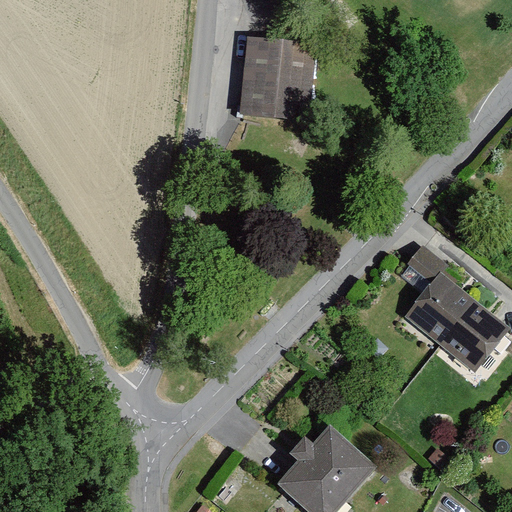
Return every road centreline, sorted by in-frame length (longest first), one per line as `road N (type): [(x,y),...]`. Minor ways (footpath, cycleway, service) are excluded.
road 1 (unclassified): [(144,440),(144,371),(175,297),(206,0)]
road 2 (residential): [(396,207),(210,400),(144,440)]
road 3 (unclassified): [(0,202),(144,440)]
road 4 (residential): [(511,89),(396,207)]
road 5 (residential): [(511,302),(396,207)]
